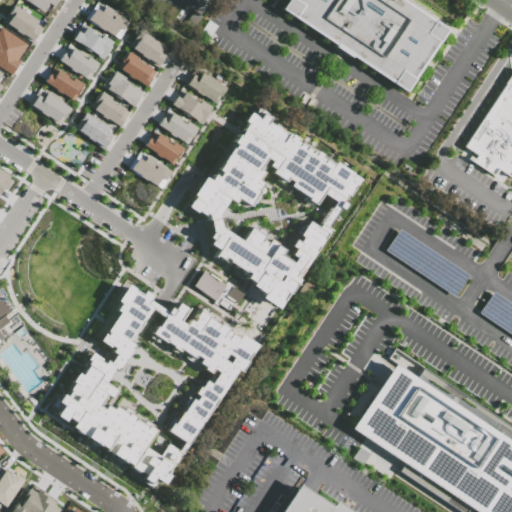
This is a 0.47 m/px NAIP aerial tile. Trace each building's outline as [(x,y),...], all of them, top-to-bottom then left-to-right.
[(56,0),(52,6),(44,1),(39,10),(23,0),(56,0)] [(286,0),(401,0),(446,30),(405,92),(281,9),(286,0)] [(83,18),(116,39),(123,29),(121,27),(125,21),(102,5),(100,8),(93,3),(83,18)] [(0,19),(0,21),(30,42),(42,25),(11,4),(0,19)] [(189,23),(196,12),(204,17),(197,28),(189,23)] [(202,35),(212,21),(220,27),(210,41),(202,35)] [(69,40),(101,60),(111,43),(80,23),(69,40)] [(0,27),(0,67),(9,74),(18,61),(15,59),(25,44),(0,27)] [(126,45),(137,52),(136,54),(156,68),(168,50),(136,29),(126,45)] [(56,60),(86,79),(96,63),(66,44),(56,60)] [(114,67),(143,86),(153,72),(124,52),(114,67)] [(42,81),(71,100),(81,84),(52,65),(42,81)] [(509,66),(511,68),(511,175),(511,177),(497,168),(493,175),(468,159),(469,157),(474,160),(477,155),(464,146),(507,82),(501,78),(509,66)] [(181,84),(199,96),(200,95),(213,103),(224,87),(193,67),(181,84)] [(99,86),(130,106),(140,92),(109,71),(99,86)] [(168,104),(199,124),(208,111),(206,110),(209,106),(179,87),(168,104)] [(26,104),(57,124),(68,107),(45,92),(43,95),(36,90),(26,104)] [(87,107),(117,126),(127,111),(97,92),(87,107)] [(155,124),(185,144),(195,128),(166,108),(155,124)] [(247,111),(256,117),(260,112),(268,117),(265,121),(331,163),(332,161),(357,177),(346,194),(343,192),(321,227),(325,229),(294,278),(295,279),(286,294),(284,292),(274,308),(258,297),(260,294),(248,285),(250,282),(243,278),(243,276),(238,273),(240,270),(227,262),(225,264),(211,255),(214,250),(205,245),(208,240),(204,237),(208,231),(209,231),(207,220),(207,215),(203,213),(201,216),(194,211),(193,213),(184,207),(190,196),(189,195),(200,177),(207,181),(227,149),(224,147),(234,133),(236,135),(243,123),(240,121),(247,111)] [(102,149),(72,128),(83,112),(113,132),(102,149)] [(141,145),(170,164),(181,148),(151,129),(141,145)] [(126,167),(154,186),(154,185),(159,188),(166,178),(164,177),(168,170),(138,151),(134,158),(133,157),(126,167)] [(0,170),(1,171),(2,171),(8,175),(7,177),(10,179),(4,189),(1,187),(0,188),(0,170)] [(190,285),(212,300),(211,302),(215,305),(217,303),(225,309),(229,304),(230,305),(232,302),(234,303),(240,293),(230,286),(231,284),(225,281),(224,284),(201,269),(190,285)] [(124,284),(114,301),(117,303),(113,310),(116,312),(97,340),(110,349),(109,351),(113,354),(108,362),(103,360),(102,361),(86,351),(79,362),(84,366),(79,375),(75,372),(65,388),(68,390),(64,395),(58,392),(46,411),(142,475),(141,478),(148,483),(151,478),(160,483),(234,370),(237,372),(245,361),(243,360),(253,344),(237,334),(235,338),(224,330),(225,328),(218,323),(216,325),(205,318),(207,315),(197,309),(192,317),(193,317),(190,322),(186,319),(183,325),(177,321),(185,308),(175,303),(171,309),(166,306),(163,311),(146,300),(150,295),(145,292),(141,290),(138,294),(124,284)] [(0,299),(9,311),(3,316),(7,321),(0,326),(0,333),(2,337),(0,338),(0,299)] [(488,353),(483,349),(488,342),(497,348),(494,353),(492,355),(488,353)] [(511,511),(475,511),(352,431),(394,367),(511,444),(511,511)] [(0,504),(3,506),(21,479),(12,473),(11,474),(7,471),(5,473),(2,470),(0,473),(0,504)] [(30,483),(44,492),(44,494),(54,500),(51,506),(57,509),(55,511),(9,511),(17,499),(15,497),(20,489),(24,491),(30,483)] [(282,511),(299,487),(332,509),(335,504),(347,511),(282,511)]
